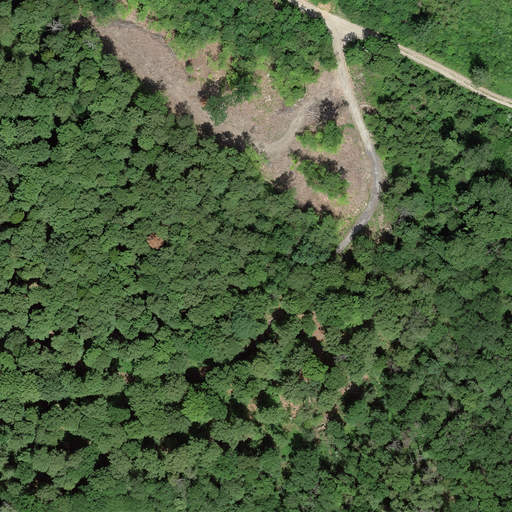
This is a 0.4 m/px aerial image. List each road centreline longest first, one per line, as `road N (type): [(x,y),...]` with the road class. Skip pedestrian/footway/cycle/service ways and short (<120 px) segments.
road 1 (track): [(292,0),(338,24),(344,83),(372,155),(377,189),(350,237),(230,364),(134,384),(0,338)]
road 2 (track): [(511,104),(338,24)]
